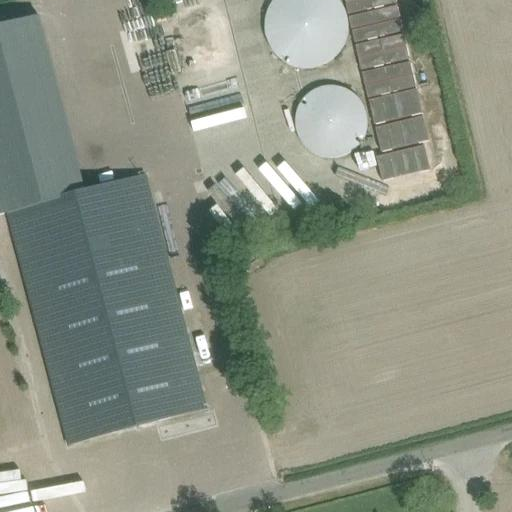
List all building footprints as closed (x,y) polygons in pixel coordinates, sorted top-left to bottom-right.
[(305,68),(309,68),(313,68),(316,67),(320,66),(323,65),(327,63),(330,61),(333,59),(335,57),(338,54),(340,51),(342,48),(344,45),(346,42),(347,38),(348,35),(348,31),(349,27),(349,24),(348,20),(348,17),(346,13),(345,10),(344,6),(342,3),(340,0),(339,0),(273,0),(272,2),(270,5),(268,8),(267,12),(266,16),(265,19),(265,23),(265,26),(265,30),(265,34),(266,37),(267,40),(268,44),(270,47),(272,50),(274,53),(276,56),(279,58),(282,60),(285,62),(288,64),(291,65),(295,67),(298,67),(302,68),(305,68)] [(69,445),(207,410),(145,176),(87,192),(39,17),(0,27),(0,215),(8,213),(64,426),(69,445)] [(346,156),(349,154),(353,151),(355,149),(357,148),(358,146),(360,144),(362,141),(364,138),(365,136),(365,134),(366,131),(367,128),(367,126),(367,123),(367,120),(367,117),(366,114),(365,111),(364,108),(362,104),(361,102),(360,100),(358,98),(356,96),(354,94),(350,92),(349,90),(346,89),(343,88),(340,87),(335,86),(332,86),(329,86),(325,86),(321,87),(318,88),(315,90),(312,91),(309,94),(306,96),(304,98),(302,100),(300,103),(299,106),(298,108),(297,110),(296,113),(295,117),(295,120),(295,124),(295,128),(295,130),(296,132),(297,135),(298,138),(300,141),(301,143),(303,146),(306,148),(307,150),(309,151),(312,154),(315,155),(318,156),(321,157),(323,158),(326,158),(329,159),(332,159),(335,158),(339,158),(343,157),(346,156)] [(0,461),(0,483),(11,480),(5,460),(0,461)] [(39,511),(38,503),(0,510),(0,511),(88,511),(87,504),(45,511),(39,511)]
